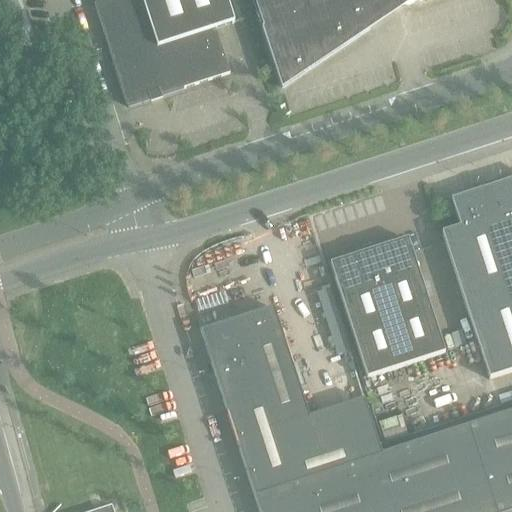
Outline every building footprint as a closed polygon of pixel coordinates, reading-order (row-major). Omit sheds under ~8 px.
[(37,50),(21,0),(0,0),(0,64),(2,69),(14,65),(12,58),(37,50)] [(215,31),(234,25),(226,0),(114,0),(94,7),(127,109),(230,76),(215,31)] [(252,0),(263,31),(262,32),(282,93),(370,34),(365,21),(429,0),(252,0)] [(41,171),(44,178),(51,175),(48,168),(41,171)] [(511,183),(502,187),(500,186),(499,186),(496,185),(493,185),(492,185),(489,186),(487,187),(486,187),(484,188),(483,189),(482,190),(481,191),(480,193),(479,194),(452,203),(460,230),(442,236),(477,344),(490,382),(511,374),(511,183)] [(366,251),(363,252),(362,253),(360,255),(359,256),(358,258),(330,267),(367,381),(445,356),(408,242),(381,251),(378,250),(377,249),(374,249),(372,249),(370,250),(368,250),(366,251)] [(511,511),(511,414),(382,457),(364,402),(309,420),(274,311),(233,324),(229,332),(224,331),(223,340),(218,349),(211,355),(215,359),(211,366),(258,511),(511,511)] [(338,355),(350,353),(343,322),(331,324),(338,355)]
